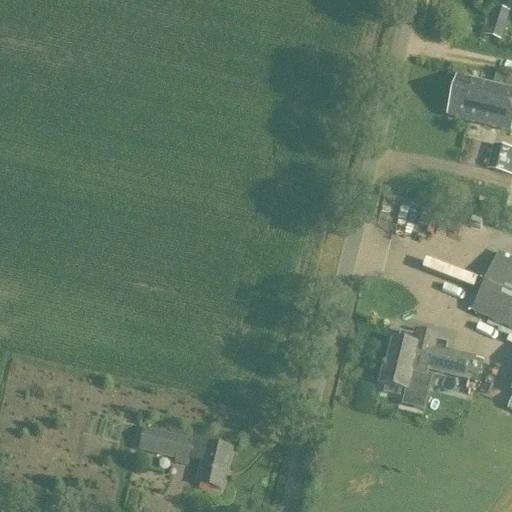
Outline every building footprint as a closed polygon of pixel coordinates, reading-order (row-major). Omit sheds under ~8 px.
[(510,14),(493,8),(484,37),(500,43),(510,14)] [(492,89),(488,88),(457,80),(448,118),(509,134),(511,122),(511,93),(500,91),(503,78),(496,76),(492,89)] [(511,178),(511,152),(493,147),(486,172),(511,178)] [(511,394),(511,260),(498,254),(471,314),(511,333),(511,389),(510,394),(511,394)] [(469,381),(474,360),(414,345),(413,349),(393,345),(386,373),(384,372),(380,387),(406,394),(410,377),(408,377),(410,367),(469,381)] [(187,464),(192,441),(143,430),(139,452),(187,464)] [(221,493),(231,453),(192,443),(188,461),(202,465),(197,487),(221,493)]
